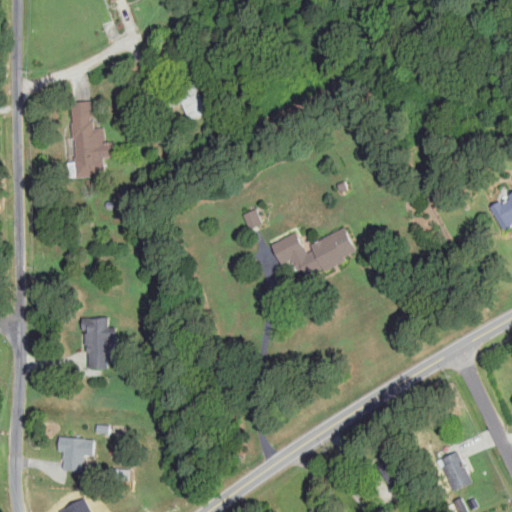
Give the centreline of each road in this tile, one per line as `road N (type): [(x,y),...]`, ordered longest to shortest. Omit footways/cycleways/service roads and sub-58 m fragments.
road 1 (residential): [(19,511),(18,0)]
road 2 (secondary): [(210,511),(420,369),(511,317)]
road 3 (residential): [(15,97),(158,25)]
